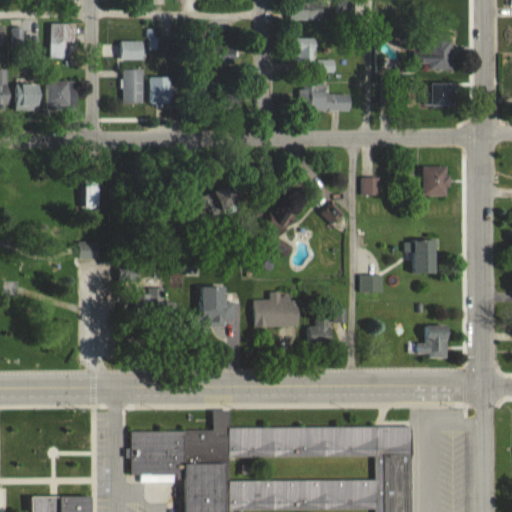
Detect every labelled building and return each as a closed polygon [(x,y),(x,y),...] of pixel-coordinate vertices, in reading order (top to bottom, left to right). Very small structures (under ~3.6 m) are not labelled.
[(421,0),(421,14),(453,14),(453,0),(421,0)] [(290,20),(324,20),(324,3),(290,3),(290,20)] [(75,58),(75,23),(50,23),(50,58),(75,58)] [(315,61),(316,39),(292,38),(291,60),(315,61)] [(453,69),(453,39),(414,39),(414,69),(453,69)] [(122,103),(143,103),(143,67),(122,67),(122,103)] [(8,70),(0,69),(0,107),(8,107),(8,70)] [(151,77),(151,105),(170,105),(170,77),(151,77)] [(77,82),(48,82),(48,109),(77,109),(77,82)] [(310,111),(351,111),(351,94),(324,94),(324,82),(310,82),(310,89),(301,89),(301,100),(310,100),(310,111)] [(456,84),(431,84),(431,107),(456,107),(456,84)] [(14,109),(41,109),(41,85),(14,85),(14,109)] [(422,196),(447,196),(447,166),(422,166),(422,196)] [(360,196),(379,196),(379,176),(360,176),(360,196)] [(98,180),(85,180),(85,207),(98,207),(98,180)] [(239,202),(232,185),(217,191),(224,209),(239,202)] [(341,213),(331,204),(323,213),(333,222),(341,213)] [(437,273),(437,239),(413,239),(413,273),(437,273)] [(77,241),(100,240),(101,260),(78,262),(77,241)] [(187,313),(197,313),(196,286),(223,285),(224,301),(238,301),(239,318),(224,319),(225,329),(187,330),(187,313)] [(136,290),(146,290),(146,286),(161,286),(161,301),(172,300),(173,329),(150,329),(150,304),(136,304),(136,290)] [(251,299),(268,299),(267,291),(279,290),(279,296),(289,296),(289,300),(295,300),(297,337),(253,339),(251,299)] [(331,317),(313,318),(313,325),(305,325),(306,345),(332,344),(331,317)] [(449,356),(449,325),(424,325),(425,343),(416,343),(416,356),(449,356)] [(413,511),(412,423),(181,427),(129,454),(130,481),(192,480),(192,511),(86,511),(86,469),(0,470),(0,511),(413,511)]
